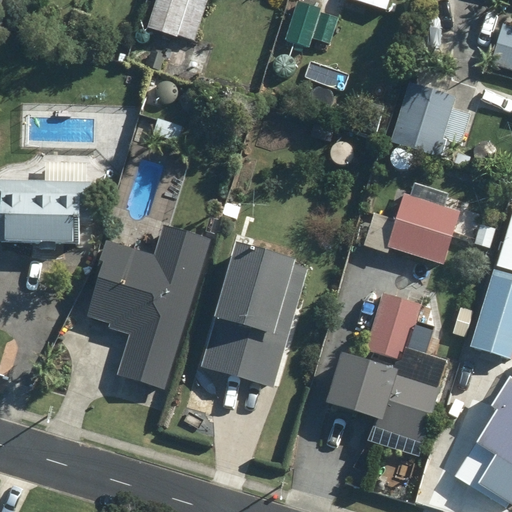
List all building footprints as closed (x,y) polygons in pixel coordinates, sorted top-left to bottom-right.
[(194,47),(208,0),(159,0),(147,37),(176,45),(177,42),(194,47)] [(309,56),(321,17),(296,10),(285,48),(309,56)] [(511,37),(503,34),(491,73),(511,78),(511,37)] [(152,56),(144,71),(159,78),(166,63),(152,56)] [(443,148),(455,104),(408,90),(390,150),(443,166),(449,149),(443,148)] [(141,123),(133,147),(148,151),(155,127),(141,123)] [(454,170),(468,175),(471,164),(457,160),(454,170)] [(98,191),(0,189),(0,228),(11,228),(10,238),(15,238),(15,260),(81,260),(83,239),(89,239),(90,229),(98,229),(98,191)] [(459,222),(405,205),(397,231),(374,223),(364,254),(387,261),(388,257),(442,274),(459,222)] [(480,232),(475,251),(490,255),(495,236),(480,232)] [(164,397),(211,247),(164,233),(154,265),(106,250),(93,292),(97,292),(87,325),(109,333),(109,335),(130,343),(117,383),(164,397)] [(273,396),(307,277),(235,256),(200,374),(273,396)] [(511,286),(493,281),(472,357),(511,368),(511,286)] [(405,370),(421,314),(382,303),(366,359),(405,370)] [(422,453),(440,397),(397,383),(397,387),(341,368),(325,418),(375,434),(374,437),(422,453)] [(470,463),(457,484),(503,511),(511,511),(511,397),(509,396),(493,423),(496,425),(476,458),(495,470),(491,476),(470,463)]
